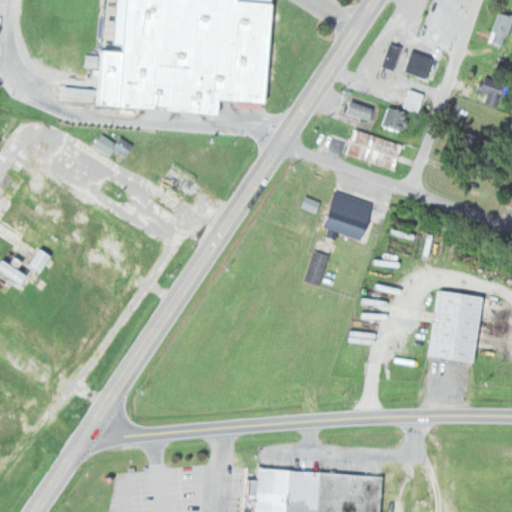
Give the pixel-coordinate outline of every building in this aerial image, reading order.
[(86,105),(214,113),(215,100),(262,102),(267,0),(97,0),(95,49),(89,48),(86,105)] [(509,16),(494,11),(482,41),(497,47),(509,16)] [(396,48),(385,43),(376,65),(388,70),(396,48)] [(427,58),(404,51),(398,71),(421,78),(427,58)] [(481,102),(495,107),(503,86),(477,76),(472,89),(484,94),(481,102)] [(421,95),(405,89),(398,107),(414,113),(421,95)] [(341,111),(363,119),(367,109),(345,101),(341,111)] [(377,125),(397,133),(404,114),(384,106),(377,125)] [(392,169),(399,143),(348,129),(341,154),(392,169)] [(110,143),(98,134),(89,145),(103,155),(108,147),(120,157),(129,145),(115,135),(110,143)] [(486,160),(486,137),(460,137),(459,160),(486,160)] [(369,205),(328,189),(314,225),(356,240),(369,205)] [(46,257),(32,248),(22,264),(36,272),(46,257)] [(300,280),(315,285),(325,254),(310,249),(300,280)] [(477,296),(431,290),(422,355),(468,362),(477,296)] [(377,511),(379,475),(250,468),(249,480),(239,479),(237,500),(247,500),(245,511),(377,511)]
